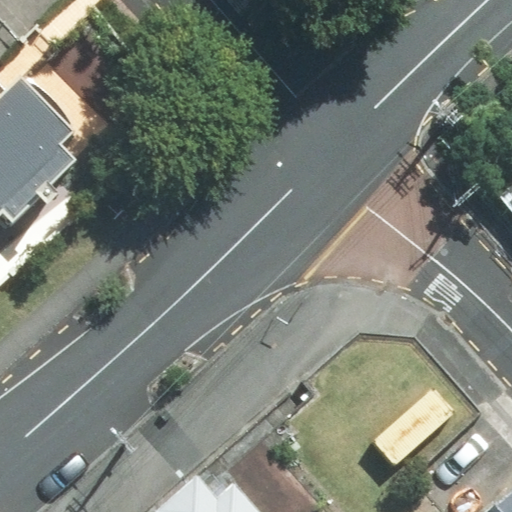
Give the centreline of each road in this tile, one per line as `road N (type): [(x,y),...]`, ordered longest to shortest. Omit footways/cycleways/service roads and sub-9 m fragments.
road 1 (tertiary): [(0,463),(335,148)]
road 2 (residential): [(511,332),(421,251),(335,148)]
road 3 (tertiary): [(335,148),(493,0)]
road 4 (residential): [(214,0),(335,148)]
